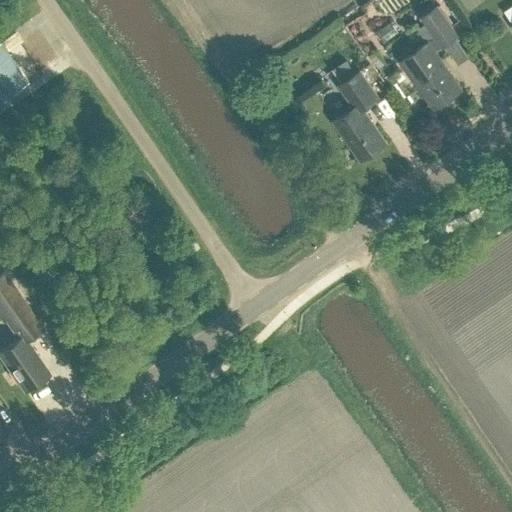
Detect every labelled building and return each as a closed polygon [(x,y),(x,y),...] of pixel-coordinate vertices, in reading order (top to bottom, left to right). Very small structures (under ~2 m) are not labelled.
[(421,15),(435,35),(400,59),(433,107),(462,87),(433,46),(439,41),(442,44),(458,33),(437,4),(421,15)] [(0,99),(27,81),(0,41),(0,99)] [(386,140),(362,106),(378,95),(360,68),(339,83),(354,104),(333,119),(360,158),(386,140)] [(320,92),(327,102),(339,94),(332,84),(320,92)] [(0,347),(0,356),(23,389),(49,372),(25,337),(41,326),(2,269),(0,269),(0,316),(2,319),(4,317),(17,336),(0,347)]
